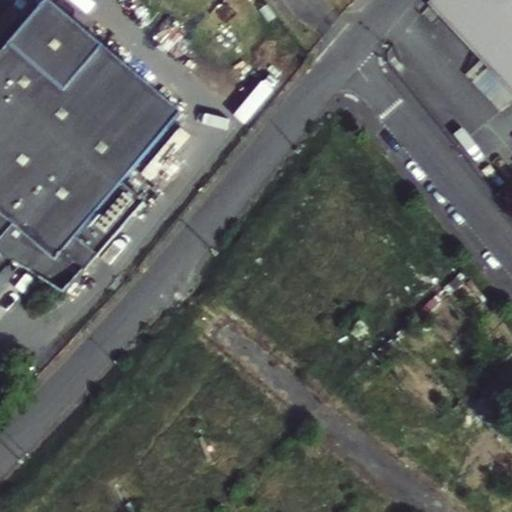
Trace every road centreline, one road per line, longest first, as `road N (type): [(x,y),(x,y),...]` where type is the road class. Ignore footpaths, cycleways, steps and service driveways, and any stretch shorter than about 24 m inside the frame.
road 1 (residential): [(0,454),(347,55)]
road 2 (unknown): [(435,511),(146,285)]
road 3 (residential): [(347,55),(511,253)]
